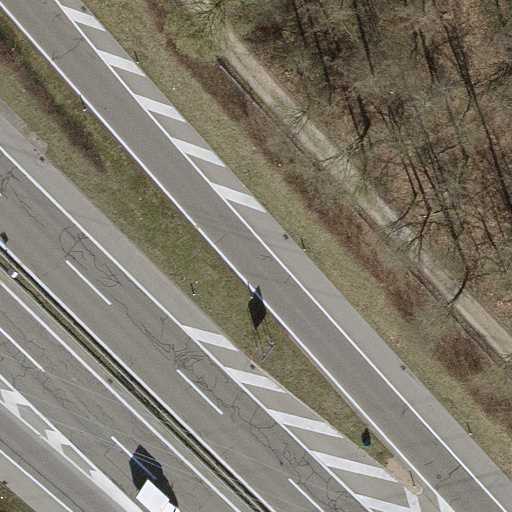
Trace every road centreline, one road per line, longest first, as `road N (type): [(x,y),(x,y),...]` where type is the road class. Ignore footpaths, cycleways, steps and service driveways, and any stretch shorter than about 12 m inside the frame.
road 1 (motorway): [(482,511),(172,177),(24,0)]
road 2 (motorway): [(323,511),(0,196)]
road 3 (track): [(209,0),(511,324)]
road 4 (motorway): [(0,328),(190,511)]
road 5 (motorway): [(0,408),(133,511)]
